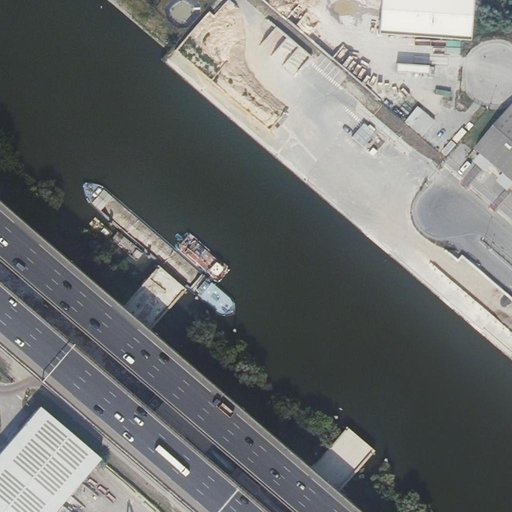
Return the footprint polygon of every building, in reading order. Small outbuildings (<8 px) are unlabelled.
[(381,0),(379,35),(470,41),(473,0),(381,0)] [(237,34),(230,27),(225,32),(233,39),(237,34)] [(511,103),(511,102),(510,103),(511,104),(473,148),(511,181),(511,103)] [(511,104),(510,103),(472,147),(473,148),(511,104)] [(350,135),(361,146),(374,134),(363,123),(350,135)] [(462,128),(452,139),(457,143),(466,132),(462,128)] [(446,156),(455,145),(450,141),(441,152),(446,156)] [(36,407),(0,448),(0,511),(50,511),(97,458),(36,407)]
